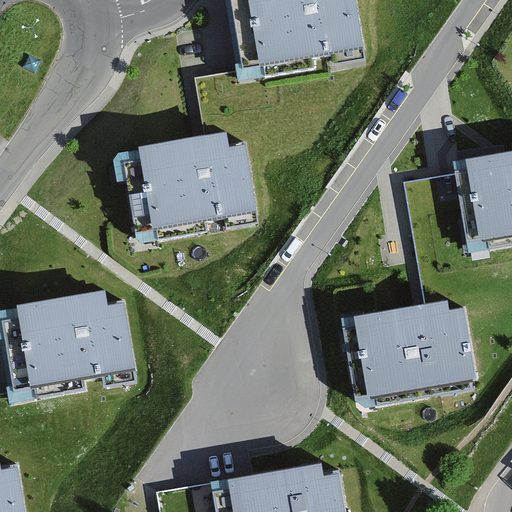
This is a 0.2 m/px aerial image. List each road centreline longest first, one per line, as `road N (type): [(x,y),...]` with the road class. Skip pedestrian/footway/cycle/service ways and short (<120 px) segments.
road 1 (residential): [(485,0),(297,269),(234,388)]
road 2 (unknown): [(431,76),(477,336)]
road 3 (residential): [(91,23),(66,91),(0,186)]
